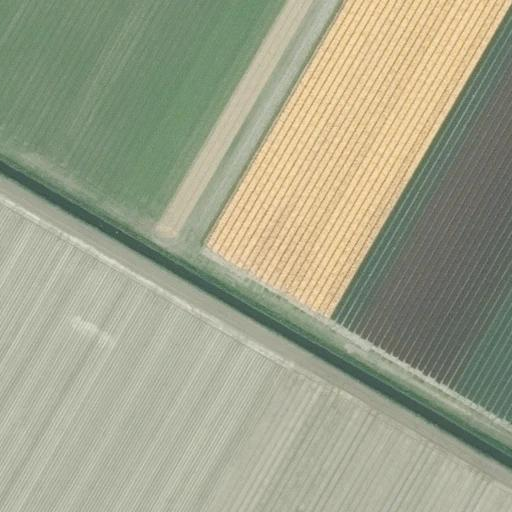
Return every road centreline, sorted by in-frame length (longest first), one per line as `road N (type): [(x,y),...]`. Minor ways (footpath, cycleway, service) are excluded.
road 1 (track): [(511,482),(0,187)]
road 2 (track): [(233,284),(511,446)]
